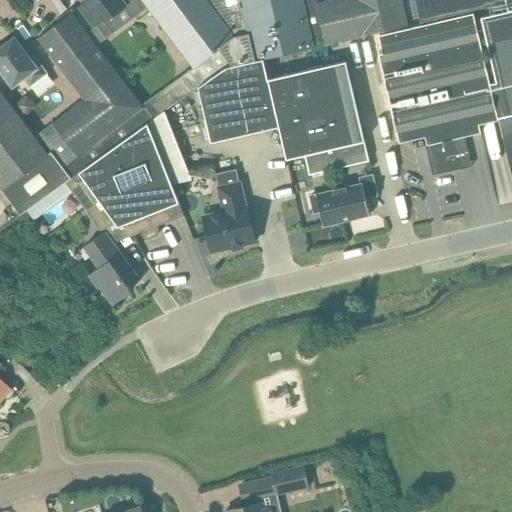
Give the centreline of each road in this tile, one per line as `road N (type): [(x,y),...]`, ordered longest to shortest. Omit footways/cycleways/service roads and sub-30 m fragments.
road 1 (unclassified): [(152,333),(270,293),(511,235)]
road 2 (residential): [(186,511),(155,475),(126,470),(0,494)]
road 3 (unknown): [(411,259),(375,88)]
road 4 (unknown): [(290,288),(253,147)]
